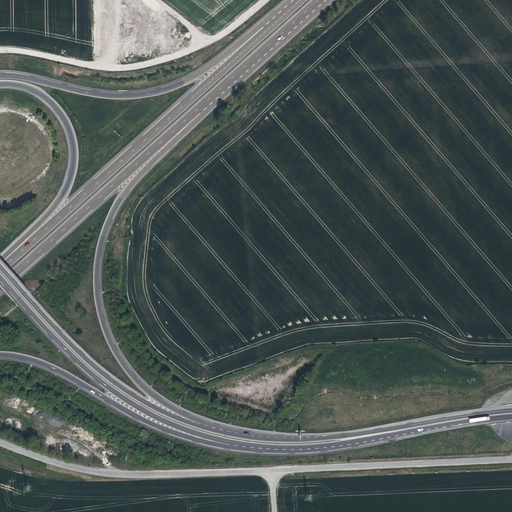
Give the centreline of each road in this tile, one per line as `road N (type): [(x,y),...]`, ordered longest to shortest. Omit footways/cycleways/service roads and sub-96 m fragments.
road 1 (motorway): [(224,431),(167,404),(129,372),(110,341),(96,268),(116,203),(211,95)]
road 2 (motorway): [(298,1),(1,268)]
road 3 (motorway): [(298,1),(171,86),(117,94),(0,74)]
road 4 (motorway): [(0,278),(118,395),(175,426),(248,446)]
road 5 (motorway): [(511,410),(303,439),(224,431)]
road 6 (motorway): [(224,431),(164,413),(109,379),(0,266)]
road 7 (motorway): [(0,285),(211,95)]
road 8 (track): [(0,50),(94,67),(148,64),(211,41),(264,0)]
road 9 (unclassified): [(271,469),(89,471),(0,443)]
road 10 (motorway): [(0,355),(50,366),(162,430),(248,446)]
road 11 (motorway): [(248,446),(299,449),(511,415)]
road 12 (motorway): [(0,82),(49,100),(63,116),(73,154),(55,206),(1,268)]
road 13 (unclassified): [(511,458),(271,469)]
road 14 (track): [(309,68),(511,58)]
road 15 (motorway): [(211,95),(317,0)]
